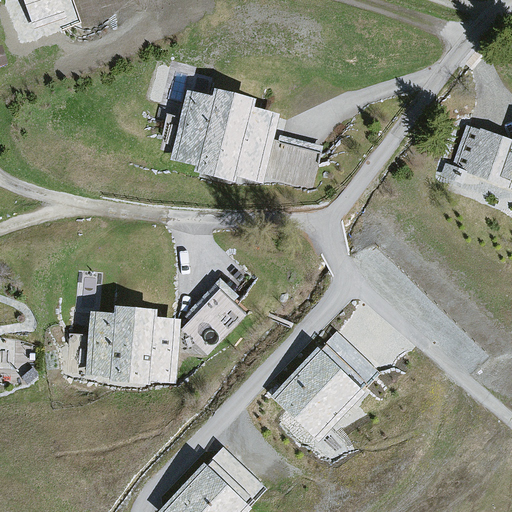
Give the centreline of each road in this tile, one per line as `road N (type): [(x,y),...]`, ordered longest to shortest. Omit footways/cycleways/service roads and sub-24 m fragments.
road 1 (residential): [(328,221),(193,221),(96,207),(0,229)]
road 2 (residential): [(143,511),(349,280)]
road 3 (residential): [(328,221),(487,18),(511,0)]
road 4 (residential): [(349,280),(511,420)]
